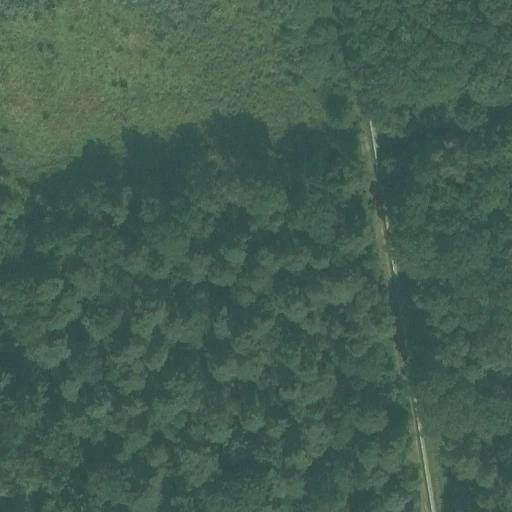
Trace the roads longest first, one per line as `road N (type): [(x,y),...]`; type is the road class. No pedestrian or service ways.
road 1 (track): [(338,0),(422,511)]
road 2 (track): [(511,111),(475,105),(463,89),(457,0)]
